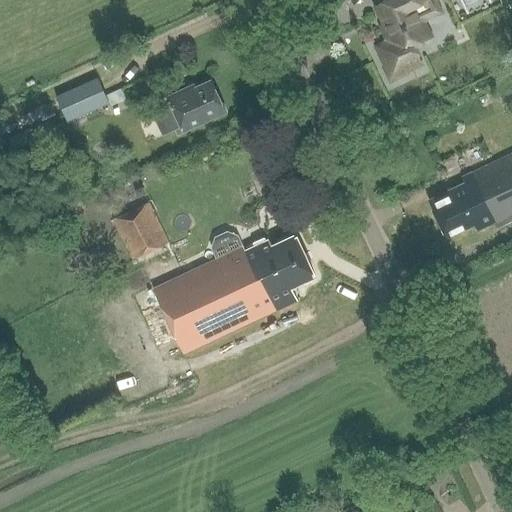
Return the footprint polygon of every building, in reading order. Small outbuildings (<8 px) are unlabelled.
[(392,0),(392,1),(379,7),(391,33),(387,35),(391,44),(379,49),(392,76),(413,66),(405,49),(428,38),(418,17),(433,11),(427,0),(392,0)] [(465,5),(471,17),(496,6),(493,0),(449,0),(453,10),(465,5)] [(67,122),(109,103),(97,79),(56,98),(67,122)] [(162,137),(182,127),(184,132),(225,113),(210,82),(192,91),(190,87),(168,97),(173,108),(153,117),(162,137)] [(497,229),(511,221),(511,153),(462,178),(464,184),(429,200),(447,238),(474,225),(477,231),(494,223),(497,229)] [(169,242),(153,201),(113,216),(128,257),(169,242)] [(314,279),(313,276),(314,276),(296,239),(295,239),(294,237),(272,247),(269,241),(266,242),(263,239),(253,244),(253,248),(245,252),(243,248),(153,289),(182,354),(297,301),(292,289),(314,279)]
